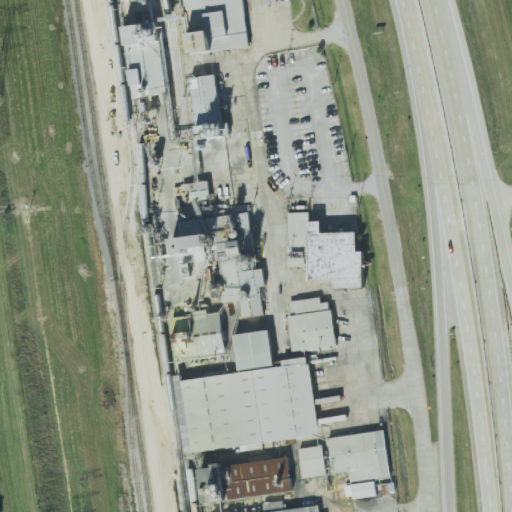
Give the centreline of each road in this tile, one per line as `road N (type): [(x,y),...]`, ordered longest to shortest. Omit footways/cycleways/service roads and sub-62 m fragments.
road 1 (primary): [(434,144),(441,511)]
road 2 (secondary): [(393,203),(431,511)]
road 3 (secondary): [(344,0),(393,203)]
road 4 (motorway): [(400,0),(434,144)]
